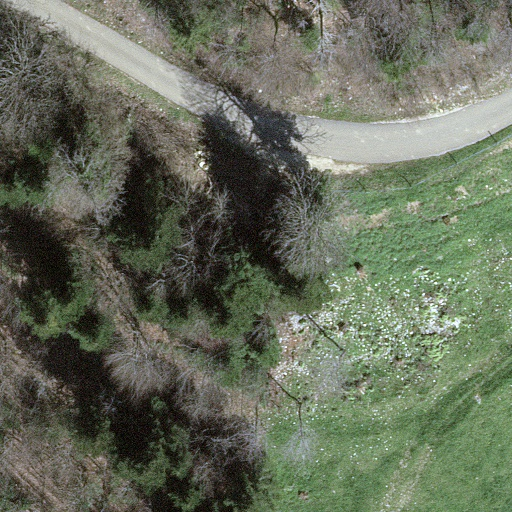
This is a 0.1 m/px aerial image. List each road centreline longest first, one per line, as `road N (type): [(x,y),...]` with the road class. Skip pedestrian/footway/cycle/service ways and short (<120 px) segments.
road 1 (track): [(511,360),(422,426),(372,448),(315,445),(283,437),(0,263)]
road 2 (track): [(511,103),(392,142),(306,137),(206,100),(26,0)]
